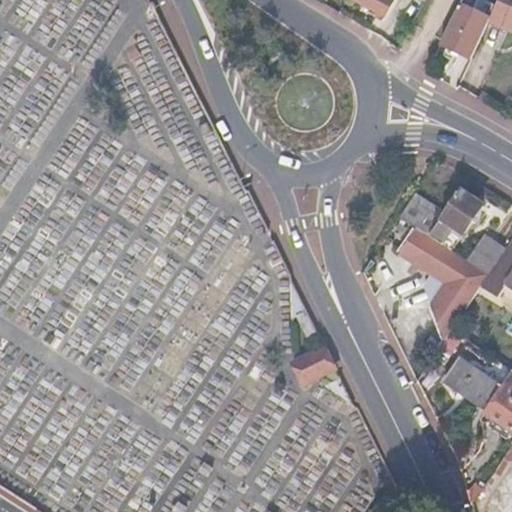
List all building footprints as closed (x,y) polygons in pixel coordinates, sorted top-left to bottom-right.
[(353,0),(383,16),(391,0),(353,0)] [(495,6),(483,0),(474,0),(470,10),(488,19),(495,6)] [(511,0),(497,0),(495,6),(488,19),(487,23),(511,34),(511,0)] [(470,10),(459,5),(439,45),(470,60),(487,23),(488,19),(470,10)] [(480,204),(458,190),(443,213),(428,237),(431,238),(441,244),(452,227),(462,233),(480,204)] [(443,213),(414,194),(399,218),(428,237),(443,213)] [(503,249),(483,236),(467,261),(488,273),(503,249)] [(415,264),(432,275),(446,284),(433,305),(445,338),(452,328),(476,291),(488,273),(467,261),(441,244),(431,238),(415,264)] [(511,241),(509,240),(503,249),(488,273),(476,291),(494,302),(501,289),(511,296),(511,241)] [(432,275),(425,287),(433,305),(446,284),(432,275)] [(309,310),(294,278),(293,319),(299,315),(309,310)] [(309,310),(299,315),(303,324),(313,319),(309,310)] [(313,319),(303,324),(308,335),(318,330),(313,319)] [(325,345),(292,360),(302,383),(336,367),(325,345)] [(457,393),(460,389),(487,407),(483,413),(511,432),(511,370),(500,387),(498,385),(497,387),(457,361),(442,383),(457,393)] [(341,378),(322,386),(350,406),(353,405),(341,378)]
